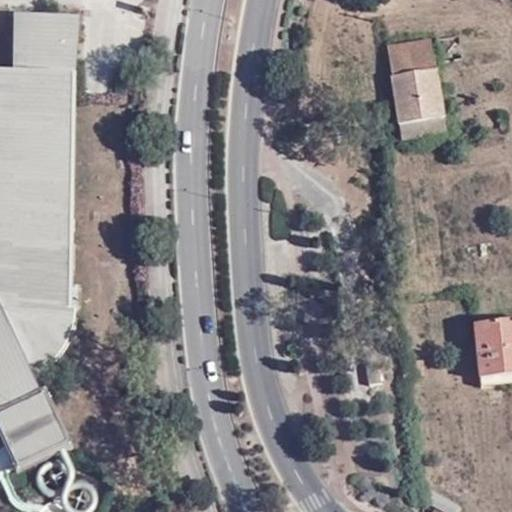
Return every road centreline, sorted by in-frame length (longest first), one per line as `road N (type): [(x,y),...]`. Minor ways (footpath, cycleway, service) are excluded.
road 1 (secondary): [(327,511),(271,424),(245,288),(244,119),(262,0)]
road 2 (secondary): [(207,0),(191,190),(195,279),(205,378),(245,511)]
